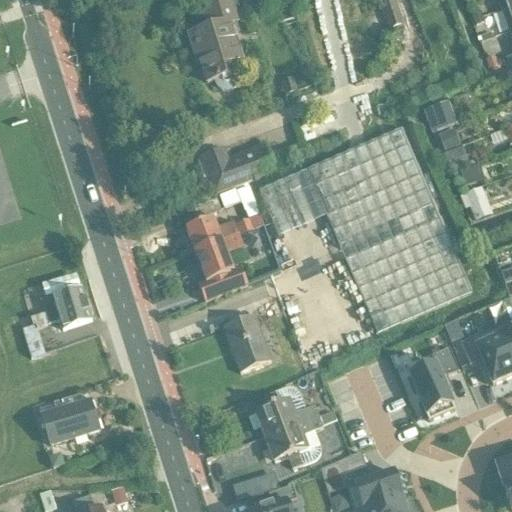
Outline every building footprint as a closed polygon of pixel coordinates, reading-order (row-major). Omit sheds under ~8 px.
[(244,74),(229,26),(237,23),(229,0),(207,0),(201,2),(210,30),(189,37),(195,53),(197,52),(207,85),(214,83),(216,85),(221,89),(227,91),(232,90),(234,85),(237,79),(237,76),(244,74)] [(511,9),(511,0),(496,0),(501,13),(511,9)] [(509,34),(511,33),(511,9),(501,13),(509,34)] [(297,94),(293,82),(281,86),(285,98),(297,94)] [(377,337),(472,296),(401,133),(259,194),(279,239),(326,219),(377,337)] [(250,178),(272,170),(264,147),(241,156),(243,160),(229,166),(224,152),(201,161),(215,197),(247,186),(250,178)] [(249,189),(243,192),(250,212),(256,210),(255,206),(249,189)] [(221,214),(218,206),(217,202),(194,211),(199,222),(221,214)] [(259,218),(258,214),(248,218),(250,222),(254,233),(263,229),(259,218)] [(237,240),(232,226),(217,231),(213,221),(186,232),(195,256),(237,240)] [(254,233),(250,222),(236,227),(240,238),(254,233)] [(227,268),(230,267),(226,255),(240,249),(237,240),(195,256),(206,286),(199,289),(205,306),(248,290),(242,273),(230,277),(227,268)] [(511,278),(509,272),(498,276),(503,287),(511,283),(511,278)] [(79,290),(75,278),(75,277),(42,288),(42,289),(46,301),(79,290)] [(53,301),(57,313),(31,322),(33,330),(22,333),(31,362),(44,357),(36,332),(60,324),(63,333),(92,323),(81,292),(53,301)] [(271,365),(254,319),(223,331),(240,376),(271,365)] [(511,324),(495,332),(511,371),(511,324)] [(511,371),(495,332),(460,347),(470,370),(482,365),(492,389),(511,380),(511,371)] [(435,368),(409,379),(429,424),(455,413),(447,395),(452,393),(447,380),(459,374),(449,351),(431,359),(435,368)] [(319,421),(315,410),(306,413),(301,399),(299,396),(296,393),(293,391),(289,391),(285,392),(264,400),(269,411),(255,416),(262,433),(263,433),(266,441),(319,421)] [(56,414),(41,419),(50,449),(99,433),(90,403),(78,407),(76,400),(53,407),(56,414)] [(320,449),(315,435),(323,431),(319,421),(266,441),(269,448),(268,449),(274,466),(287,461),(292,473),(313,465),(316,463),(319,460),(320,457),(321,453),(320,449)] [(50,459),(53,470),(64,467),(60,456),(50,459)] [(511,462),(496,469),(504,492),(511,489),(511,462)] [(233,473),(238,484),(249,479),(244,468),(233,473)] [(366,470),(342,478),(353,511),(361,511),(363,511),(401,498),(394,475),(370,483),(366,470)] [(289,511),(287,505),(296,502),(292,489),(268,497),(272,510),(265,511),(289,511)] [(123,490),(112,493),(116,508),(128,505),(123,490)] [(51,494),(39,498),(43,511),(44,511),(55,508),(51,494)] [(363,511),(410,511),(408,507),(405,508),(401,498),(363,511)] [(103,511),(103,510),(98,511),(94,511),(90,500),(73,506),(74,511),(103,511)]
